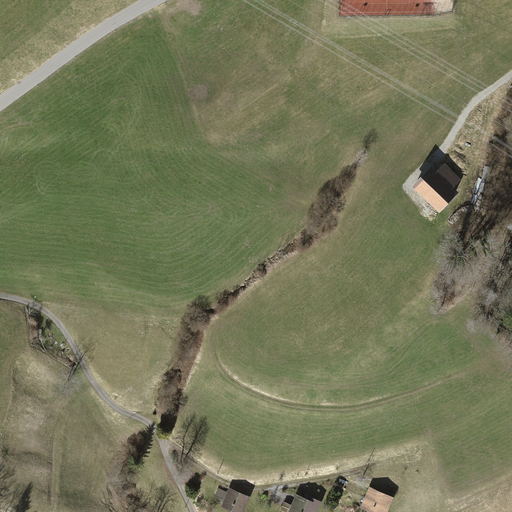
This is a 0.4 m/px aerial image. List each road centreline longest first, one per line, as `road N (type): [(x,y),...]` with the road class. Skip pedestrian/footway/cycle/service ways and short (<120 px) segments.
road 1 (track): [(0,296),(48,313),(104,396),(153,427),(193,511)]
road 2 (track): [(159,436),(245,487),(365,469)]
road 3 (residential): [(0,101),(154,0)]
road 4 (track): [(408,182),(436,156),(470,102),(511,75)]
